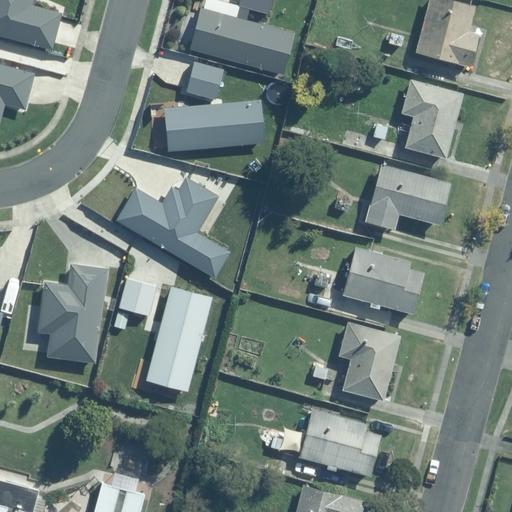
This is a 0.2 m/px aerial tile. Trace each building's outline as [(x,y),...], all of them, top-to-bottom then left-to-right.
[(0,0),(0,38),(48,50),(57,13),(30,6),(31,0),(0,0)] [(477,7),(449,0),(430,0),(416,54),(472,69),(481,34),(471,32),(477,7)] [(290,34),(195,7),(184,48),(278,74),(290,34)] [(31,73),(0,65),(0,113),(2,106),(22,111),(31,73)] [(448,161),(466,96),(410,81),(401,114),(414,118),(406,149),(448,161)] [(261,101),(161,107),(163,155),(263,149),(261,101)] [(453,182),(382,163),(366,225),(396,233),(401,215),(442,226),(453,182)] [(155,201),(127,186),(107,222),(211,278),(226,249),(198,234),(219,195),(183,176),(175,191),(164,185),(155,201)] [(413,260),(356,247),(344,298),(372,305),(371,309),(380,311),(381,307),(417,316),(427,273),(411,269),(413,260)] [(65,284),(38,279),(31,328),(46,331),(42,358),(89,365),(104,270),(68,264),(65,284)] [(182,392),(207,298),(165,287),(141,381),(182,392)] [(385,404),(403,335),(346,321),(338,356),(350,360),(342,393),(385,404)] [(370,424),(314,409),(301,460),(373,480),(385,438),(368,433),(370,424)] [(148,511),(153,493),(108,482),(100,511),(39,511),(46,486),(2,475),(0,485),(0,511),(148,511)] [(362,511),(366,501),(304,486),(297,511),(362,511)]
